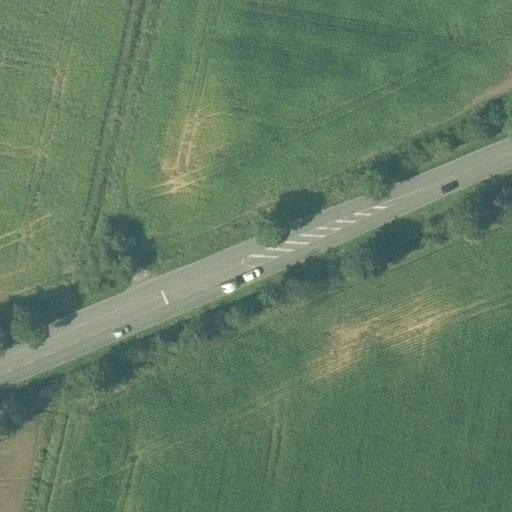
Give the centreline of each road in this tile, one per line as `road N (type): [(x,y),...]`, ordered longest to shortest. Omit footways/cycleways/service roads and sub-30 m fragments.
road 1 (primary): [(0,380),(324,244),(472,167)]
road 2 (primary): [(472,167),(240,248),(0,350)]
